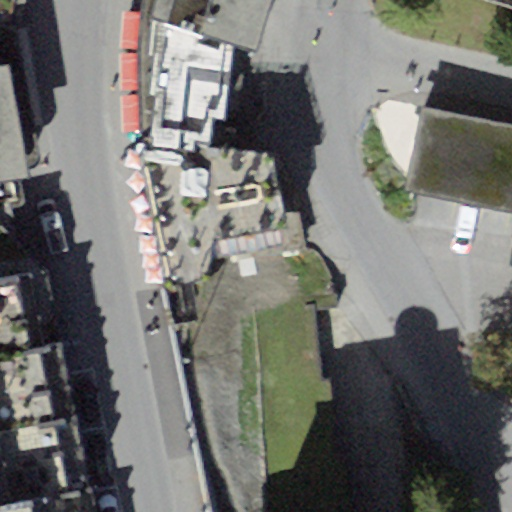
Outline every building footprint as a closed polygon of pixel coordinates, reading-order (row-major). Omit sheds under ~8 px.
[(255,46),(269,0),(170,0),(162,24),(233,41),(255,46)] [(0,180),(26,176),(24,164),(40,160),(14,24),(0,22),(0,180)] [(227,116),(233,41),(162,24),(147,152),(209,149),(212,116),(227,116)] [(511,127),(420,109),(404,191),(511,213),(511,127)] [(147,152),(142,152),(163,290),(234,271),(295,244),(273,146),(209,149),(147,152)] [(94,511),(46,256),(0,264),(0,511),(94,511)]
